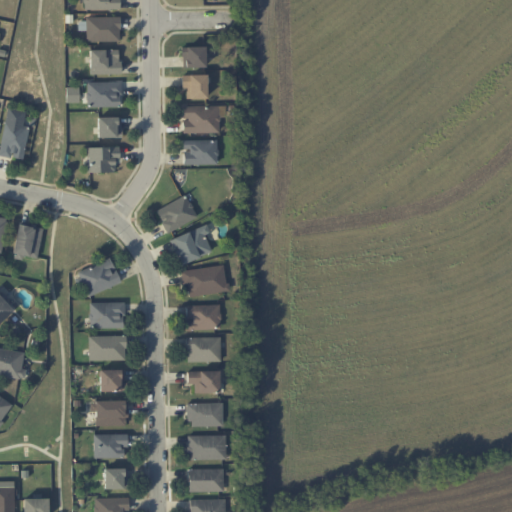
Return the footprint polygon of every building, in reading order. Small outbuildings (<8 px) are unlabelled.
[(119,0),(84,0),(84,9),(120,9),(119,0)] [(119,17),(86,17),(86,41),(119,41),(119,17)] [(181,47),(182,68),(205,67),(205,46),(181,47)] [(120,50),(89,49),(89,74),(120,74),(120,50)] [(206,74),(181,75),(181,88),(185,88),(186,99),(207,98),(206,74)] [(86,82),(87,108),(121,107),(120,81),(86,82)] [(182,107),(183,119),(182,119),(182,133),(218,132),(218,106),(182,107)] [(29,126),(23,125),(26,112),(7,108),(0,145),(0,155),(23,159),(29,126)] [(120,117),(97,117),(97,138),(121,137),(120,117)] [(183,140),(183,150),(182,150),(183,164),(217,164),(217,139),(183,140)] [(87,172),(114,172),(114,160),(119,160),(119,147),(87,147),(87,172)] [(155,211),(168,233),(197,217),(184,195),(155,211)] [(42,227),(17,224),(13,255),(38,258),(42,227)] [(211,252),(205,235),(209,233),(206,225),(169,238),(179,264),(211,252)] [(120,283),(111,259),(75,273),(84,297),(120,283)] [(181,270),(182,285),(187,284),(189,296),(227,292),(224,265),(181,270)] [(0,321),(13,310),(0,296),(0,321)] [(89,303),(90,328),(123,328),(123,316),(124,316),(123,302),(89,303)] [(186,319),(186,330),(220,329),(219,304),(185,306),(186,319)] [(88,336),(89,360),(125,360),(124,335),(88,336)] [(187,362),(220,361),(219,337),(186,337),(187,362)] [(0,375),(24,378),(25,369),(21,369),(23,351),(0,348),(0,375)] [(124,369),(99,370),(100,391),(124,390),(124,369)] [(187,371),(187,383),(194,383),(194,393),(219,393),(219,371),(187,371)] [(0,421),(12,404),(0,395),(0,421)] [(126,400),(95,401),(95,426),(126,425),(126,400)] [(222,402),(187,404),(188,427),(222,425),(222,402)] [(124,457),(124,447),(127,447),(127,434),(93,434),(93,458),(124,457)] [(187,435),(188,459),(226,459),(225,435),(187,435)] [(103,469),(104,489),(127,488),(127,468),(103,469)] [(223,469),(188,469),(188,491),(223,492),(223,469)] [(0,481),(0,511),(13,511),(13,481),(0,481)] [(128,497),(94,498),(94,511),(128,511),(129,511),(128,497)] [(22,511),(47,511),(47,498),(23,499),(22,511)] [(225,500),(188,499),(187,511),(229,511),(230,511),(225,511),(225,500)]
